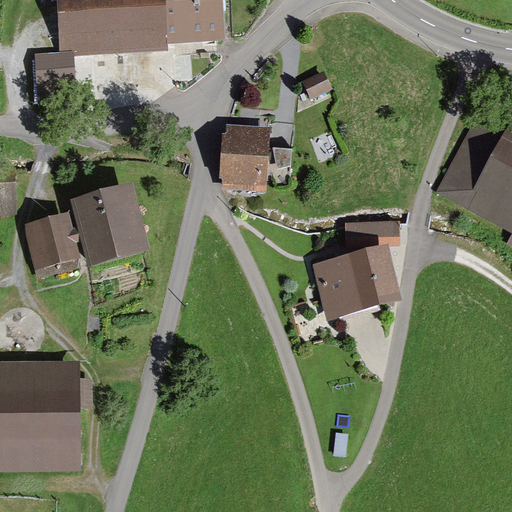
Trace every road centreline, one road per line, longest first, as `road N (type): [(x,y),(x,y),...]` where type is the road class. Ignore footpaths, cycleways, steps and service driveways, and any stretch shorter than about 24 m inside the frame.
road 1 (unclassified): [(324,511),(297,386),(263,294),(200,190)]
road 2 (track): [(27,123),(39,158),(14,257),(32,310),(113,380),(145,379)]
road 3 (unclassified): [(200,190),(112,511)]
road 4 (track): [(414,247),(401,338),(377,419),(322,502)]
road 5 (track): [(474,43),(414,247)]
road 6 (residential): [(206,104),(141,118),(0,123)]
road 7 (unclassified): [(306,0),(229,67),(206,104)]
road 8 (tertiary): [(511,46),(474,43),(421,23),(392,0)]
